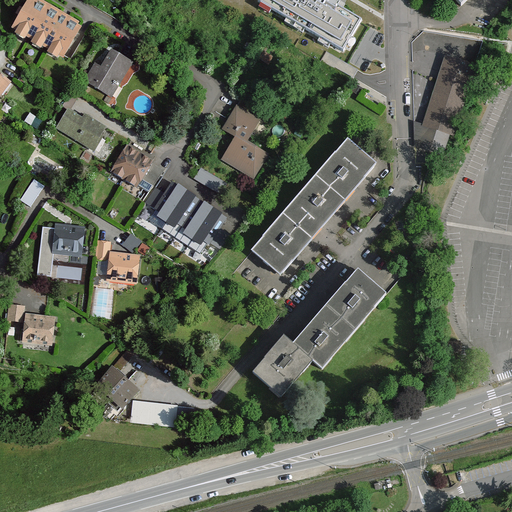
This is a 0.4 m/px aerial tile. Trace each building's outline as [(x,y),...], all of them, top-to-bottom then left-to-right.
[(33,0),(29,0),(13,27),(63,57),(81,27),(77,25),(78,23),(39,0),(33,0),(34,0),(33,0)] [(323,0),(255,0),(255,1),(341,50),(358,20),(323,0)] [(453,0),(461,8),(469,0),(453,0)] [(98,64),(87,82),(114,99),(135,63),(113,50),(103,67),(98,64)] [(447,59),(424,128),(456,139),(479,70),(447,59)] [(0,72),(0,100),(13,83),(0,72)] [(237,138),(224,161),(254,179),(268,155),(247,142),(260,120),(251,115),(256,107),(242,100),(224,131),(237,138)] [(70,110),(58,129),(96,151),(104,138),(103,137),(108,128),(87,115),(85,119),(70,110)] [(350,141),(255,250),(283,275),(378,165),(350,141)] [(160,169),(127,149),(113,171),(137,186),(141,179),(150,185),(160,169)] [(223,191),(228,180),(202,168),(196,179),(223,191)] [(36,178),(22,199),(33,206),(46,185),(36,178)] [(176,187),(163,210),(182,221),(184,219),(193,224),(207,200),(190,190),(188,194),(176,187)] [(54,229),(52,254),(54,254),(83,258),(86,228),(55,225),(54,229)] [(42,228),(37,276),(51,277),(54,254),(52,254),(54,229),(42,228)] [(99,241),(97,261),(111,262),(112,254),(113,243),(99,241)] [(111,262),(109,282),(139,285),(142,257),(112,254),(111,262)] [(357,271),(295,345),(313,360),(323,369),(386,295),(357,271)] [(25,307),(10,306),(9,320),(23,322),(25,307)] [(27,315),(25,343),(54,346),(57,318),(27,315)] [(313,360),(295,345),(285,337),(254,373),(282,397),(313,360)] [(450,352),(460,351),(459,342),(449,343),(450,352)] [(115,369),(99,388),(126,411),(142,392),(115,369)] [(23,418),(0,425),(0,470),(35,460),(23,418)]
